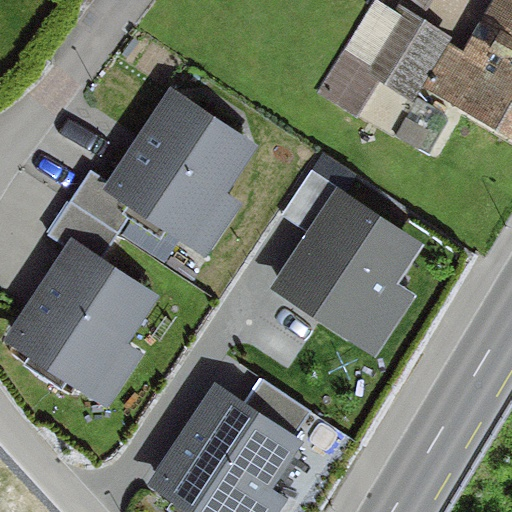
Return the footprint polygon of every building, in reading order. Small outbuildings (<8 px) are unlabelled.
[(421,84),(511,136),(511,7),(489,48),(471,38),(460,57),(443,47),(421,84)] [(392,15),(360,67),(403,94),(435,42),(392,15)] [(255,151),(179,95),(112,185),(189,241),(255,151)] [(416,252),(340,203),(280,294),(357,344),(416,252)] [(146,287),(81,248),(29,334),(93,373),(146,287)] [(228,397),(165,487),(201,511),(255,511),(301,446),(228,397)]
